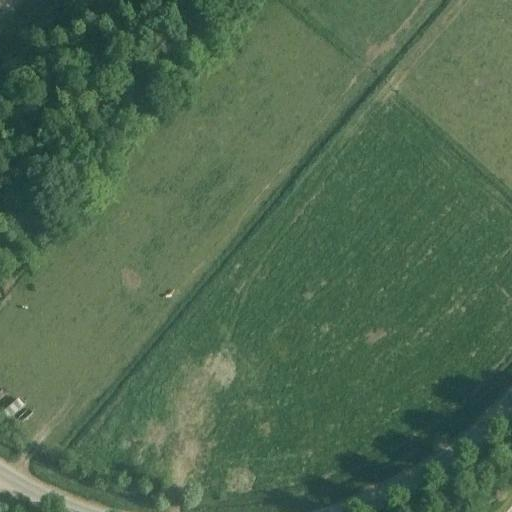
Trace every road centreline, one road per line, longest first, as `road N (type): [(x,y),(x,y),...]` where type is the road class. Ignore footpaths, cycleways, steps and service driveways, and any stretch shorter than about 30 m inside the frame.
road 1 (unclassified): [(278,511),(392,473),(511,382)]
road 2 (unclassified): [(127,511),(83,502),(0,459)]
